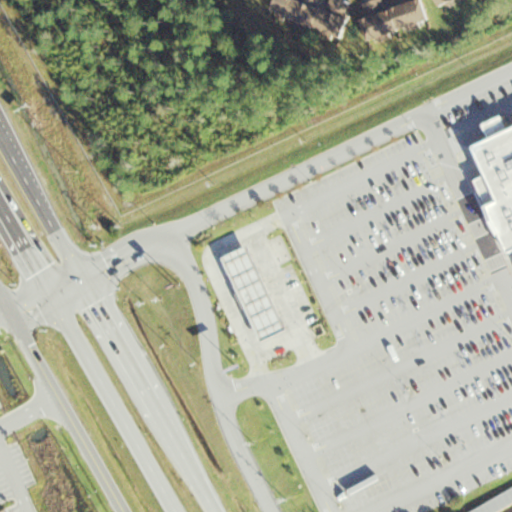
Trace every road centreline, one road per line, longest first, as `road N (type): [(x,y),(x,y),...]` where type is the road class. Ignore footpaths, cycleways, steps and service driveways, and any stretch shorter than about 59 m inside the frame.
road 1 (residential): [(272,511),(225,411),(204,305),(175,232)]
road 2 (trunk): [(53,294),(177,511)]
road 3 (residential): [(124,511),(0,294)]
road 4 (trunk): [(168,427),(82,278)]
road 5 (trunk): [(82,278),(3,138)]
